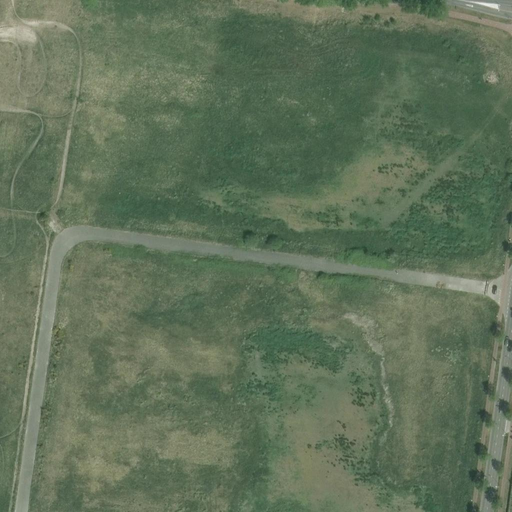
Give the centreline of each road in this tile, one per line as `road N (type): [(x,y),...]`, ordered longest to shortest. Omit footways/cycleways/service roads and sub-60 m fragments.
road 1 (unclassified): [(511,292),(79,232),(58,249),(20,511)]
road 2 (tertiary): [(486,511),(511,333)]
